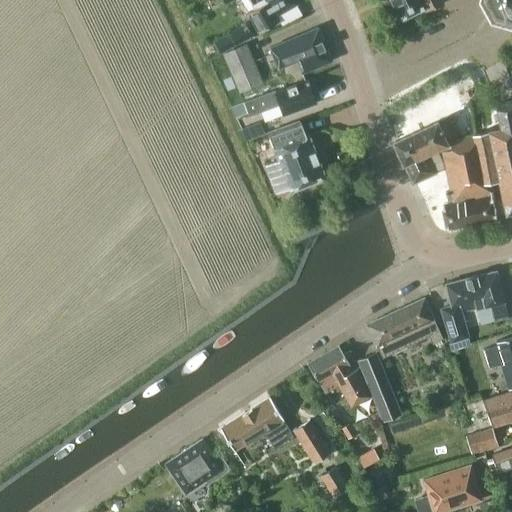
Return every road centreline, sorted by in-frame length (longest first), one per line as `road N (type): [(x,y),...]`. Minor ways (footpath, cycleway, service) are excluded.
road 1 (residential): [(58,511),(433,252)]
road 2 (tertiary): [(433,252),(412,234),(330,0)]
